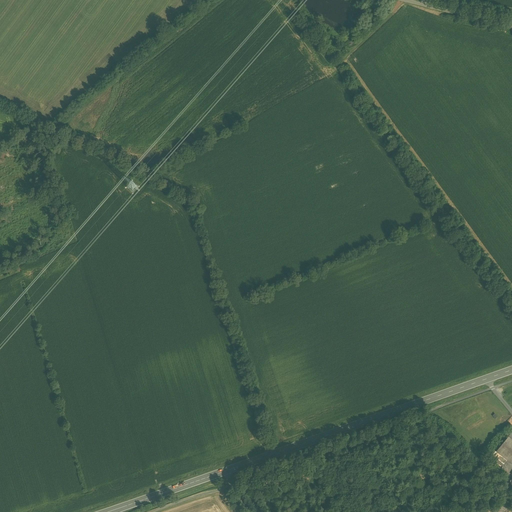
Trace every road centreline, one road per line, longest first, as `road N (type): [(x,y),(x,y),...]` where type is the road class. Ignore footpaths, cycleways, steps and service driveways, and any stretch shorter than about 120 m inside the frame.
road 1 (secondary): [(225,471),(511,370)]
road 2 (secondary): [(110,511),(225,471)]
